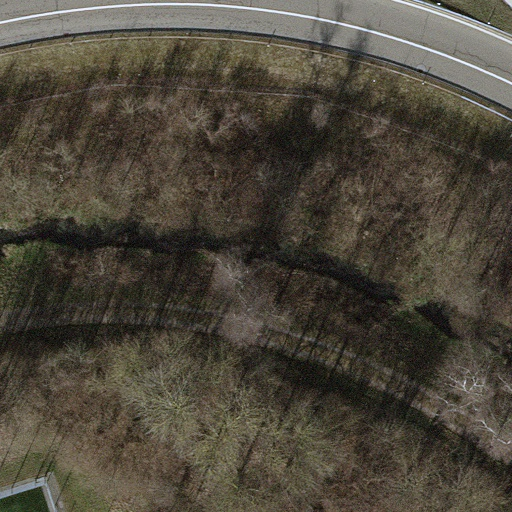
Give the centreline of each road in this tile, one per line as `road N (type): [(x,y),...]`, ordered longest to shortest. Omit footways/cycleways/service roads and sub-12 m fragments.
road 1 (track): [(0,322),(127,311),(239,325),(358,367),(511,455)]
road 2 (motorway): [(277,0),(392,23),(511,69)]
